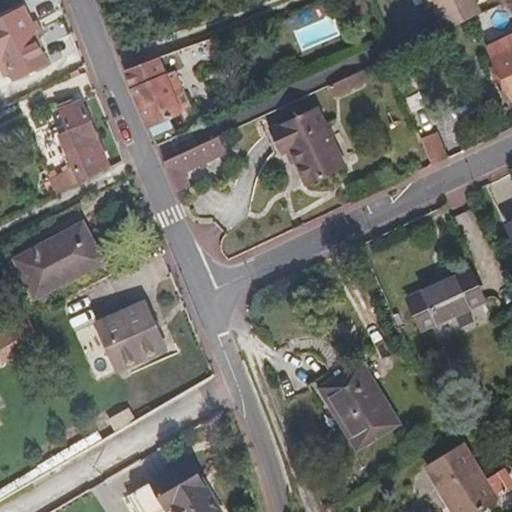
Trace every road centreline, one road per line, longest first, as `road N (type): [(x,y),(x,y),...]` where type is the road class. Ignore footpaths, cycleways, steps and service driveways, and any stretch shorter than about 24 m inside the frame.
road 1 (residential): [(511,154),(209,299)]
road 2 (residential): [(209,299),(103,63),(83,0)]
road 3 (residential): [(279,511),(209,299)]
